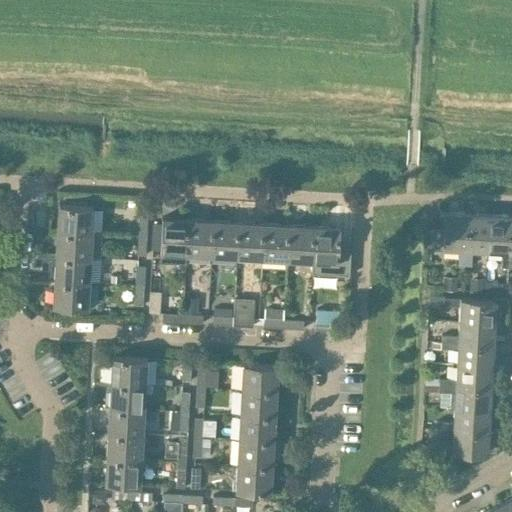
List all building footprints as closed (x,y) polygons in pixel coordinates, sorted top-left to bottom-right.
[(57,228),(92,230),(93,205),(59,203),(57,228)] [(463,264),(466,212),(444,211),(443,228),(431,227),(430,248),(443,249),(443,246),(457,247),(456,264),(463,264)] [(486,249),(488,213),(466,212),(463,264),(470,265),(471,248),(486,249)] [(506,267),(509,215),(488,213),(486,249),(501,250),(499,266),(506,267)] [(137,234),(146,234),(147,214),(138,214),(137,234)] [(186,253),(188,218),(162,217),(160,251),(159,261),(185,263),(186,253)] [(211,254),(213,220),(188,218),(186,253),(211,254)] [(236,255),(238,221),(213,220),(211,254),(236,255)] [(261,257),(263,222),(238,221),(236,255),(261,257)] [(286,258),(288,224),(263,222),(261,257),(286,258)] [(313,260),(315,225),(288,224),(286,258),(313,260)] [(315,225),(313,260),(338,261),(339,227),(315,225)] [(90,256),(92,230),(57,228),(56,254),(90,256)] [(145,254),(146,234),(137,234),(136,254),(145,254)] [(89,281),(90,256),(56,254),(54,279),(89,281)] [(134,284),(143,285),(144,264),(135,264),(134,284)] [(442,275),(442,289),(452,290),(456,290),(456,276),(442,275)] [(468,286),(468,290),(474,291),(475,291),(481,291),(481,287),(482,278),(475,277),(469,277),(468,286)] [(87,307),(89,281),(54,279),(53,305),(87,307)] [(484,287),(484,291),(496,292),(496,288),(496,283),(485,282),(484,287)] [(142,305),(143,285),(134,284),(133,304),(142,305)] [(159,312),(160,291),(150,290),(149,311),(159,312)] [(429,294),(428,303),(442,304),(443,304),(444,296),(444,295),(429,294)] [(493,322),(497,322),(498,310),(494,309),(494,299),(444,296),(443,304),(459,305),(458,319),(493,322)] [(184,297),(182,312),(196,313),(197,298),(184,297)] [(233,315),(232,324),(252,325),(252,316),(253,298),(234,297),(233,315)] [(282,327),(283,318),(284,308),(263,307),(262,326),(282,327)] [(315,308),(314,320),(332,321),(333,309),(315,308)] [(182,322),(182,312),(161,311),(161,320),(182,322)] [(182,312),(182,322),(201,323),(202,314),(196,313),(182,312)] [(232,324),(233,315),(212,314),(211,323),(232,324)] [(283,318),(282,327),(302,328),(303,319),(283,318)] [(492,343),(493,322),(458,319),(457,335),(440,334),(440,340),(492,343)] [(332,330),(332,321),(314,320),(313,320),(312,329),(332,330)] [(492,343),(440,340),(432,339),(432,346),(456,348),(456,362),(491,365),(492,343)] [(109,379),(144,381),(146,357),(111,355),(109,379)] [(190,380),(191,360),(181,359),(180,380),(190,380)] [(240,387),(275,388),(276,364),(242,362),(240,387)] [(490,387),(491,365),(456,362),(455,377),(438,376),(438,377),(438,383),(490,387)] [(195,384),(204,385),(205,366),(196,365),(195,384)] [(143,407),(144,381),(109,379),(108,405),(143,407)] [(488,408),(490,387),(438,383),(438,385),(437,390),(442,391),(441,405),(453,406),(488,408)] [(203,406),(204,385),(195,384),(194,406),(203,406)] [(273,414),(275,388),(240,387),(239,412),(273,414)] [(179,409),(188,409),(189,390),(180,390),(179,409)] [(141,433),(143,407),(108,405),(107,431),(141,433)] [(487,429),(488,408),(453,406),(452,421),(436,420),(435,427),(487,429)] [(187,431),(188,409),(179,409),(178,430),(187,431)] [(272,441),(273,414),(239,412),(238,439),(272,441)] [(192,436),(201,437),(203,416),(193,416),(192,436)] [(486,452),(487,429),(435,427),(435,433),(452,434),(451,450),(486,452)] [(140,458),(141,433),(107,431),(105,456),(140,458)] [(200,457),(201,437),(192,436),(191,456),(200,457)] [(270,466),(272,441),(238,439),(236,464),(270,466)] [(176,460),(185,461),(186,441),(177,440),(176,460)] [(138,484),(140,458),(105,456),(104,482),(138,484)] [(184,481),(185,461),(176,460),(175,481),(184,481)] [(269,492),(270,466),(236,464),(235,490),(269,492)] [(199,487),(200,467),(190,466),(189,486),(199,487)] [(131,498),(132,490),(111,489),(110,497),(131,498)] [(132,490),(131,498),(150,499),(151,491),(132,490)] [(182,502),(182,493),(161,491),(160,500),(182,502)] [(91,492),(90,502),(105,503),(105,492),(91,492)] [(182,493),(182,502),(201,503),(202,495),(182,493)] [(231,504),(231,496),(212,495),(211,503),(231,504)] [(231,496),(231,504),(252,505),(252,497),(231,496)] [(511,511),(511,496),(497,504),(500,511),(511,511)]
